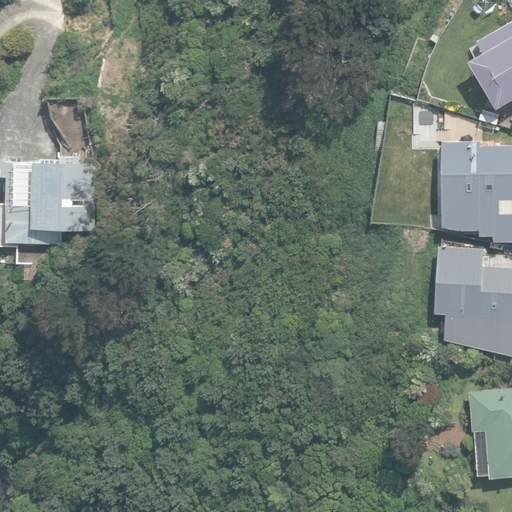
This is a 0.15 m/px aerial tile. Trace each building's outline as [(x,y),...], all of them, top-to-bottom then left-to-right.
[(511,21),(478,41),(485,52),(471,60),(498,108),(511,99),(511,21)] [(480,119),(497,124),(500,114),(484,109),(480,119)] [(485,199),(484,204),(501,203),(501,199),(511,199),(511,143),(485,143),(485,138),(445,138),(446,200),(485,199)] [(96,230),(100,163),(5,160),(5,175),(11,175),(8,241),(52,244),(53,227),(96,230)] [(496,238),(511,237),(511,211),(496,211),(496,238)] [(437,311),(511,316),(511,265),(486,264),(487,247),(441,244),(437,311)] [(492,472),(493,476),(511,474),(511,386),(473,390),(480,473),(492,472)]
